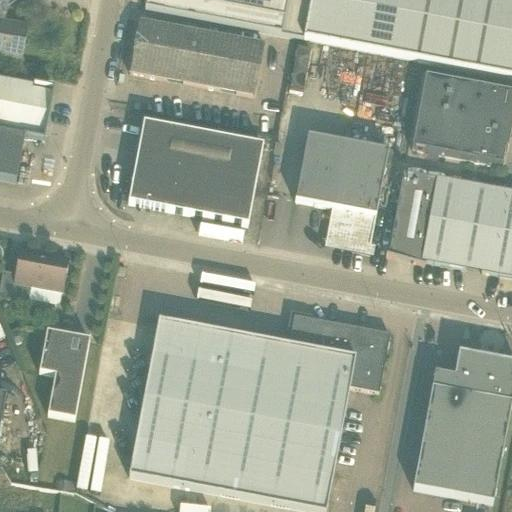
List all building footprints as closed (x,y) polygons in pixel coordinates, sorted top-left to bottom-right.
[(0,0),(0,59),(22,63),(28,28),(5,24),(9,0),(0,0)] [(311,0),(146,0),(145,12),(304,42),(311,0)] [(363,0),(311,0),(304,42),(354,52),(363,0)] [(363,0),(354,52),(403,61),(414,0),(363,0)] [(511,81),(511,0),(414,0),(403,61),(511,81)] [(129,76),(255,100),(264,48),(139,24),(129,76)] [(412,152),(502,169),(505,152),(508,153),(511,130),(511,114),(511,115),(511,114),(511,97),(425,81),(412,152)] [(54,93),(0,82),(0,182),(17,185),(25,141),(44,144),(54,93)] [(251,112),(281,117),(282,108),(253,103),(251,112)] [(128,206),(248,229),(263,149),(143,126),(128,206)] [(295,205),(336,213),(349,147),(307,139),(295,205)] [(388,155),(349,147),(336,213),(330,247),(369,255),(388,155)] [(388,259),(421,265),(511,281),(511,195),(403,176),(388,259)] [(31,289),(62,295),(68,264),(20,255),(16,277),(3,274),(0,287),(0,299),(28,305),(31,289)] [(31,290),(30,301),(60,305),(61,295),(31,290)] [(207,362),(153,352),(129,480),(296,511),(326,511),(349,391),(379,397),(390,338),(303,322),(292,329),(288,349),(212,335),(207,362)] [(24,340),(21,335),(17,334),(12,336),(11,341),(13,346),(17,347),(22,345),(24,340)] [(75,424),(89,343),(47,335),(39,376),(55,379),(47,418),(75,424)] [(413,492),(493,507),(511,404),(511,366),(476,360),(476,361),(471,364),(457,361),(453,383),(454,383),(451,396),(431,392),(413,492)]
